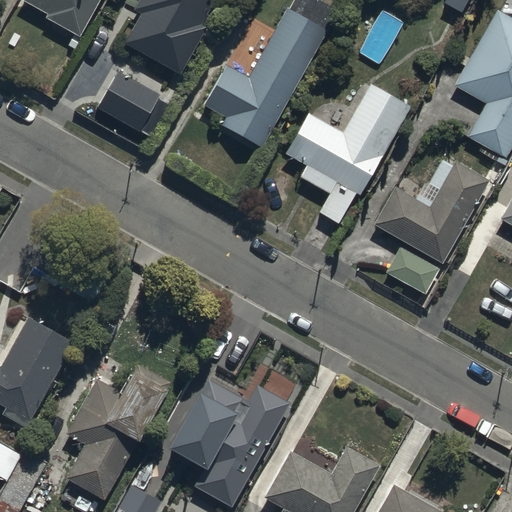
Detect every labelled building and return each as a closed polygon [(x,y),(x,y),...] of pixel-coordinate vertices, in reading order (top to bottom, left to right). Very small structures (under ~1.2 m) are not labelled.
[(81,30),(97,0),(37,0),(50,7),(48,11),(81,30)] [(211,0),(138,0),(137,2),(143,6),(126,37),(183,69),(209,21),(202,17),(211,0)] [(264,144),(339,7),(326,0),(289,0),(250,71),(228,59),(205,100),(228,113),(224,121),(264,144)] [(448,0),(449,0),(467,10),(472,0),(448,0)] [(511,13),(496,4),(454,80),(485,98),(466,133),(505,154),(511,141),(511,13)] [(118,67),(98,102),(140,126),(159,90),(118,67)] [(359,187),(405,96),(371,77),(343,126),(307,105),(285,149),(305,160),(299,173),(328,188),(318,207),(340,218),(356,186),(359,187)] [(395,179),(373,219),(441,257),(488,173),(455,155),(439,183),(424,174),(415,191),(395,179)] [(511,189),(498,214),(511,222),(511,189)] [(82,237),(58,280),(94,300),(118,257),(82,237)] [(436,265),(398,243),(384,267),(423,289),(436,265)] [(0,398),(31,416),(75,335),(30,310),(2,361),(0,359),(0,398)] [(105,494),(170,376),(134,357),(119,385),(98,373),(68,428),(87,438),(67,473),(105,494)] [(243,480),(291,396),(258,378),(244,403),(204,380),(170,438),(243,480)] [(350,511),(381,458),(348,440),(334,467),(293,444),(266,493),(283,502),(278,511),(350,511)] [(0,474),(9,479),(22,453),(0,441),(0,474)] [(400,482),(395,479),(376,511),(460,511),(462,511),(403,478),(400,482)] [(153,511),(161,498),(131,481),(114,511),(153,511)] [(95,496),(71,482),(62,498),(86,511),(95,496)]
